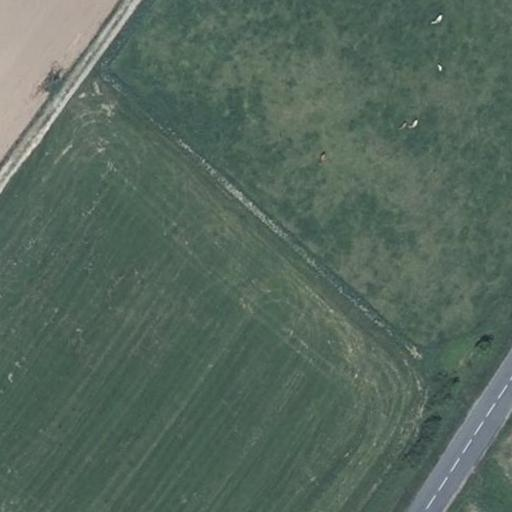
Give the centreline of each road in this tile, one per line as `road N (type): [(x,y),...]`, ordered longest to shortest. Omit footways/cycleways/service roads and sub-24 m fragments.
road 1 (track): [(134,0),(0,189)]
road 2 (secondary): [(430,511),(511,386)]
